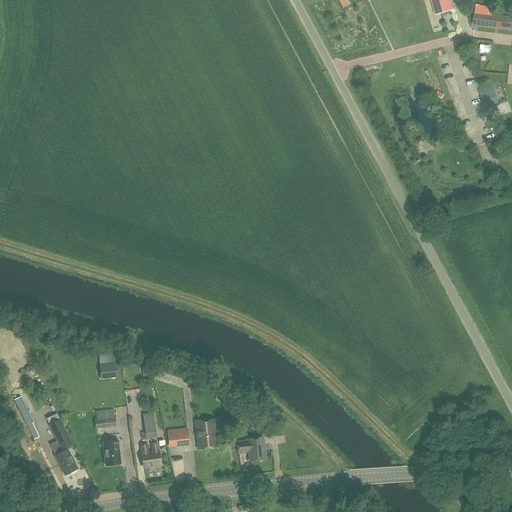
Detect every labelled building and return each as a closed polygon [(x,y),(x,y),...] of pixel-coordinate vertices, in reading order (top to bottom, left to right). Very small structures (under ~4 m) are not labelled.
[(456,7),(457,20),(466,20),(465,6),(456,7)] [(475,13),(473,25),(497,27),(498,15),(475,13)] [(493,88),(485,91),(490,106),(498,103),(493,88)] [(118,374),(117,362),(100,364),(101,376),(118,374)] [(142,364),(142,368),(143,377),(153,375),(151,366),(150,366),(150,363),(142,364)] [(176,384),(180,372),(160,365),(156,378),(176,384)] [(141,390),(140,368),(128,368),(129,382),(134,382),(135,390),(141,390)] [(142,393),(130,393),(131,405),(134,405),(134,412),(142,412),(142,393)] [(21,397),(15,400),(34,439),(39,436),(32,423),(34,422),(21,397)] [(230,398),(222,399),(223,409),(231,408),(230,398)] [(267,414),(258,406),(253,411),(259,417),(260,416),(263,419),(267,414)] [(96,411),(97,419),(95,419),(96,428),(117,426),(116,417),(115,418),(114,409),(96,411)] [(146,439),(157,437),(154,412),(143,414),(146,439)] [(199,449),(217,447),(214,419),(196,421),(199,449)] [(66,475),(77,469),(66,447),(72,444),(60,420),(51,424),(64,451),(56,455),(66,475)] [(169,446),(189,443),(188,427),(168,430),(169,446)] [(250,461),(266,459),(263,437),(237,440),(238,453),(249,452),(250,461)] [(106,466),(121,464),(118,440),(103,442),(106,466)] [(142,454),(144,468),(161,465),(159,454),(157,444),(151,444),(153,453),(149,453),(148,445),(141,446),(142,454)]
